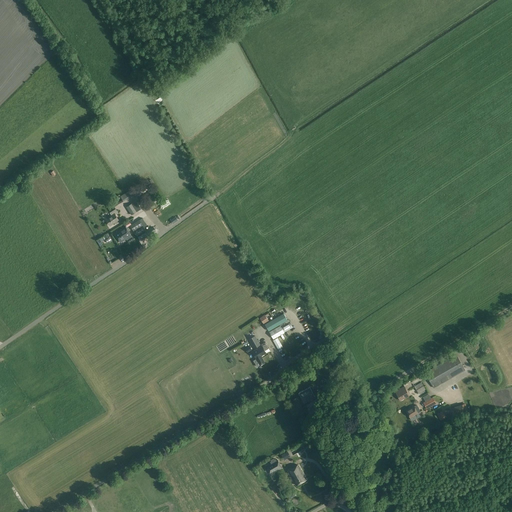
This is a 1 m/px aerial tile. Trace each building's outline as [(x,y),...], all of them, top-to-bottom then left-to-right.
[(131,204),(126,207),(132,215),(137,212),(131,204)] [(115,214),(118,212),(116,209),(111,212),(112,215),(106,219),(110,226),(118,220),(115,214)] [(139,221),(130,226),(137,237),(138,236),(145,231),(139,221)] [(125,226),(119,229),(122,234),(123,234),(126,239),(128,242),(133,239),(131,236),(125,226)] [(153,226),(145,231),(138,236),(141,241),(148,236),(156,231),(153,226)] [(126,239),(123,234),(122,234),(119,229),(114,233),(120,242),(126,239)] [(265,324),(269,331),(288,320),(284,313),(265,324)] [(260,318),(264,324),(269,321),(265,315),(260,318)] [(284,332),(293,327),(289,321),(281,326),(280,325),(269,332),(273,339),(285,333),(284,332)] [(254,348),(261,345),(255,335),(249,339),(254,348)] [(262,346),(256,349),(257,352),(258,352),(261,356),(266,353),(264,350),(268,348),(265,342),(261,344),(262,346)] [(257,352),(256,349),(252,351),(256,358),(260,365),(265,362),(261,356),(258,352),(257,352)] [(465,369),(456,354),(425,372),(433,387),(465,369)] [(335,355),(329,358),(335,370),(341,366),(335,355)] [(418,393),(425,389),(421,382),(414,387),(418,393)] [(400,400),(409,395),(404,386),(399,389),(401,393),(397,395),(400,400)] [(314,396),(310,387),(299,392),(304,401),(303,401),(304,403),(305,402),(314,397),(315,397),(315,396),(314,396)] [(435,403),(432,397),(430,398),(429,397),(424,400),(425,401),(423,402),(426,408),(435,403)] [(414,406),(406,410),(410,417),(411,419),(415,417),(416,418),(419,416),(418,413),(420,411),(417,405),(414,406)] [(440,419),(445,417),(442,411),(437,414),(440,419)] [(282,468),(277,459),(266,466),(271,475),(282,468)] [(296,485),(307,480),(298,465),(288,471),(296,485)]
